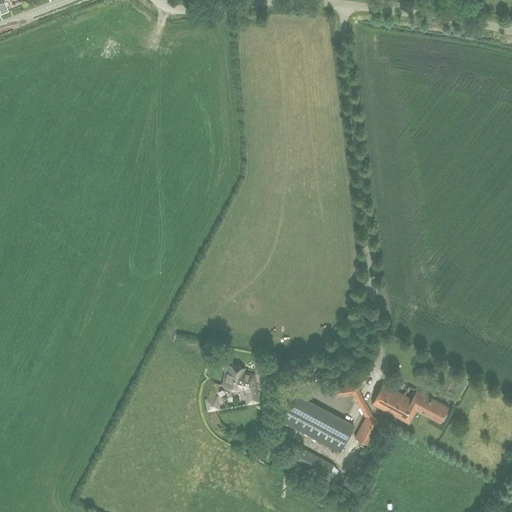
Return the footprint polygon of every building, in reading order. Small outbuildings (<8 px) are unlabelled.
[(223,386),(231,387),(231,388),(232,390),(236,391),(238,390),(239,389),(240,389),(240,385),(244,386),(248,403),(259,401),(254,374),(243,372),(244,368),(228,364),(223,386)] [(356,383),(336,386),(331,386),(333,396),(357,392),(356,383)] [(372,403),(397,416),(406,421),(406,422),(408,423),(409,423),(417,410),(440,423),(448,408),(417,390),(417,391),(420,393),(419,396),(415,394),(416,394),(415,393),(412,399),(383,384),(383,383),(382,383),(372,404),(372,403)] [(295,394),(281,421),(340,452),(354,426),(295,394)] [(381,421),(372,416),(368,414),(356,438),(368,444),(381,421)] [(333,464),(302,447),(294,460),(326,477),(333,464)]
